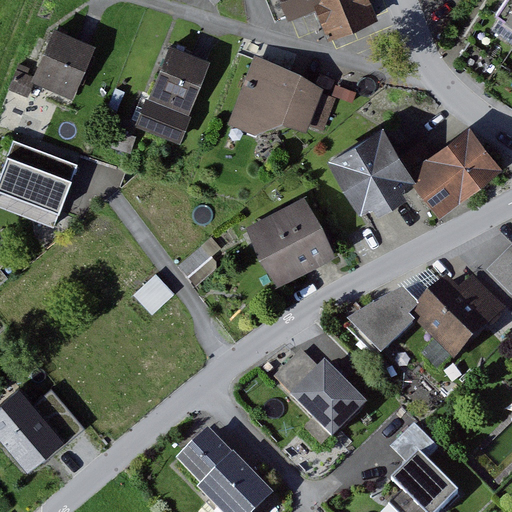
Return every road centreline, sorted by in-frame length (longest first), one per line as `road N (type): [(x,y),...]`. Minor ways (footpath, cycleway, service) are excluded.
road 1 (residential): [(511,202),(279,330),(55,511)]
road 2 (residential): [(401,0),(438,77),(511,138)]
